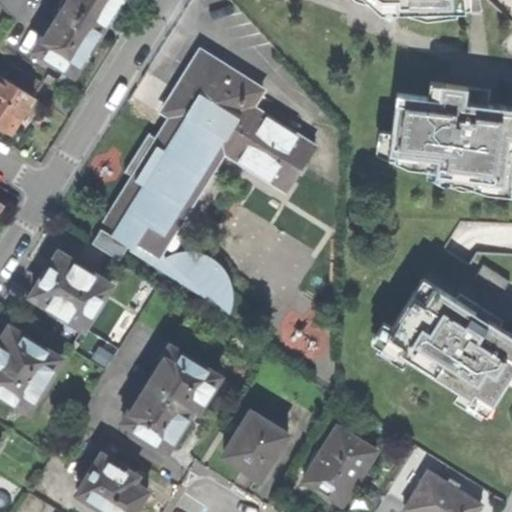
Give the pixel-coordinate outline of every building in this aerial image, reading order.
[(0,0),(0,4),(12,18),(23,0),(0,0)] [(122,0),(124,1),(124,0),(63,0),(62,2),(101,26),(118,0),(122,0)] [(373,0),(374,1),(399,0),(427,0),(428,9),(468,8),(468,0),(373,0)] [(89,47),(101,26),(62,2),(34,47),(77,75),(89,56),(84,53),(89,47)] [(115,230),(111,235),(204,296),(209,294),(228,311),(234,311),(238,294),(239,284),(236,273),(230,263),(222,256),(210,251),(197,249),(185,251),(175,254),(169,259),(162,255),(225,154),(288,193),(317,147),(254,108),(264,90),(202,51),(174,95),(182,101),(158,140),(147,134),(136,152),(123,172),(133,179),(105,223),(115,230)] [(0,127),(9,133),(40,84),(8,63),(0,76),(0,127)] [(424,76),(389,72),(384,112),(377,111),(372,151),(382,152),(381,164),(420,169),(419,175),(510,187),(511,169),(511,93),(462,87),(465,69),(426,64),(424,76)] [(32,296),(84,328),(111,285),(72,260),(72,257),(58,250),(50,264),(45,270),(45,273),(32,296)] [(379,305),(365,326),(381,336),(371,351),(399,368),(410,350),(459,381),(447,400),(476,418),(504,374),(511,378),(511,323),(420,267),(391,312),(379,305)] [(0,392),(28,410),(38,394),(41,396),(53,378),(50,376),(61,358),(9,326),(2,338),(0,341),(0,392)] [(222,378),(172,346),(123,422),(169,451),(175,442),(195,410),(201,413),(222,378)] [(290,434),(253,411),(225,456),(242,467),(262,479),(290,434)] [(378,452),(340,427),(304,481),(315,488),(342,505),(378,452)] [(138,476),(101,454),(78,493),(107,511),(134,511),(135,511),(147,491),(135,482),(138,476)] [(477,511),(481,507),(429,474),(406,510),(409,511),(477,511)]
